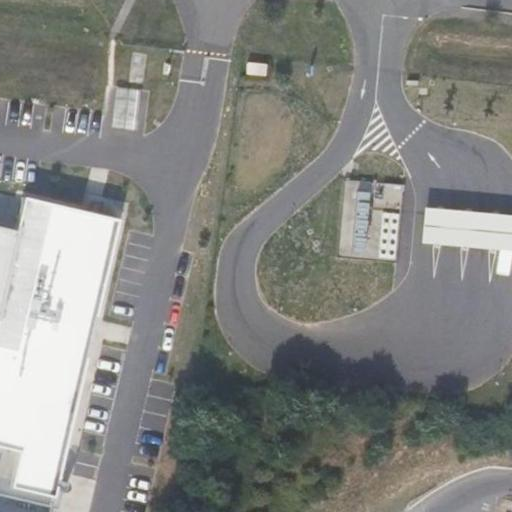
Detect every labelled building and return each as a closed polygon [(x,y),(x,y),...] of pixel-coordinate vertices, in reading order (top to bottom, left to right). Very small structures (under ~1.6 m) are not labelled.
[(247,63),(246,74),(267,76),(268,64),(247,63)] [(139,90),(116,87),(111,130),(134,133),(139,90)] [(367,187),(352,186),(348,245),(362,246),(367,187)] [(0,511),(49,511),(119,220),(24,198),(16,232),(0,227),(0,511)] [(428,199),(422,198),(419,232),(426,233),(453,235),(480,238),(507,240),(511,240),(511,206),(507,206),(482,203),(455,201),(428,199)]
